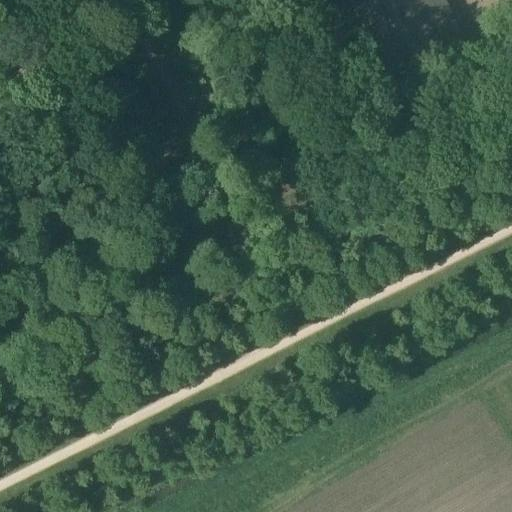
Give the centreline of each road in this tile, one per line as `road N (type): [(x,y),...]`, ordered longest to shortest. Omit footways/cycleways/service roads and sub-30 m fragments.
road 1 (track): [(127,0),(243,223)]
road 2 (unknown): [(309,0),(366,102),(397,110)]
